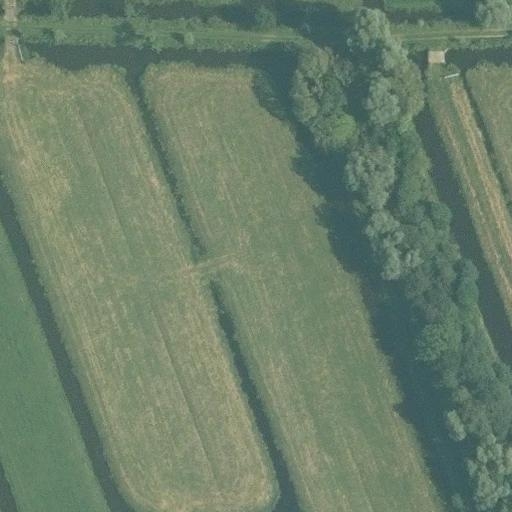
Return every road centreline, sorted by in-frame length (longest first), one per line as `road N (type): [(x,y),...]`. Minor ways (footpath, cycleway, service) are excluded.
road 1 (track): [(434,37),(0,35)]
road 2 (track): [(511,273),(435,76)]
